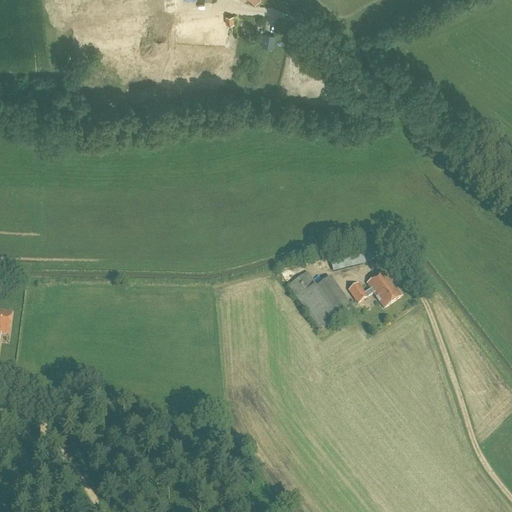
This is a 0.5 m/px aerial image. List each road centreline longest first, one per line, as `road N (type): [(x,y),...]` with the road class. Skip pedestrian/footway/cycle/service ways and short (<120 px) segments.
road 1 (track): [(105,511),(12,374),(0,371)]
road 2 (track): [(400,112),(511,199)]
road 3 (track): [(294,27),(400,112)]
